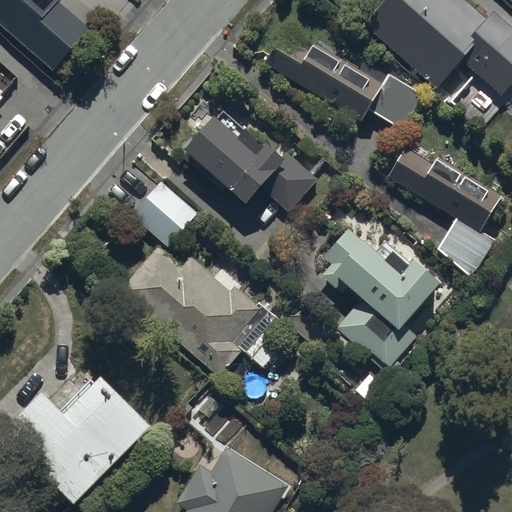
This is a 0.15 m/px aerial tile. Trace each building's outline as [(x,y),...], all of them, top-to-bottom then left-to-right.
[(0,0),(0,30),(57,80),(95,37),(62,9),(68,3),(64,0),(0,0)] [(485,25),(457,0),(390,0),(363,31),(439,98),(463,71),(480,86),(511,48),(511,34),(492,17),(485,25)] [(423,100),(364,65),(359,74),(315,48),(311,56),(283,39),(265,71),(361,128),(366,118),(400,139),(423,100)] [(277,166),(225,122),(219,130),(215,127),(185,162),(246,215),(263,195),(290,218),(319,185),(286,157),(277,166)] [(455,225),(437,254),(474,284),(498,245),(486,237),(508,201),(418,146),(412,155),(406,151),(386,182),(455,225)] [(164,185),(132,220),(168,254),(201,220),(164,185)] [(347,234),(323,262),(332,270),(321,282),(356,312),(338,332),(299,299),(280,321),(324,360),(337,345),(348,355),(353,350),(385,378),(416,343),(407,335),(441,295),(385,246),(373,259),(365,253),(367,251),(347,234)] [(120,296),(219,381),(241,355),(234,349),(262,316),(236,294),(233,298),(192,263),(183,274),(157,252),(120,296)] [(85,511),(155,441),(102,389),(65,427),(44,407),(5,447),(72,511),(85,511)] [(277,511),(290,492),(227,453),(211,478),(202,472),(178,510),(182,511),(277,511)]
